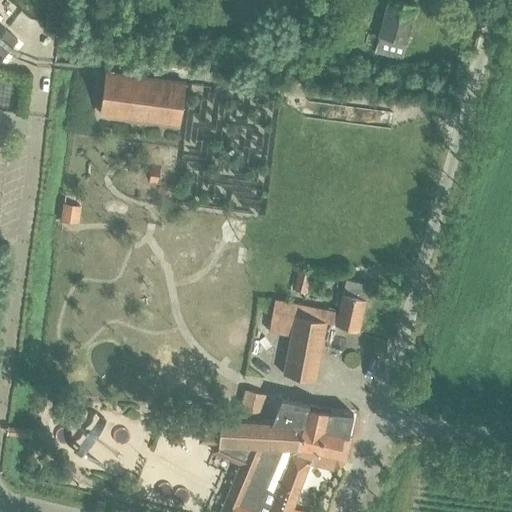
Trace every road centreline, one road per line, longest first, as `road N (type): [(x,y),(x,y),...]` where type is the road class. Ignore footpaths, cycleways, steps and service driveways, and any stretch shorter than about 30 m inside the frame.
road 1 (unclassified): [(377,422),(494,0)]
road 2 (unclassified): [(511,437),(377,422)]
